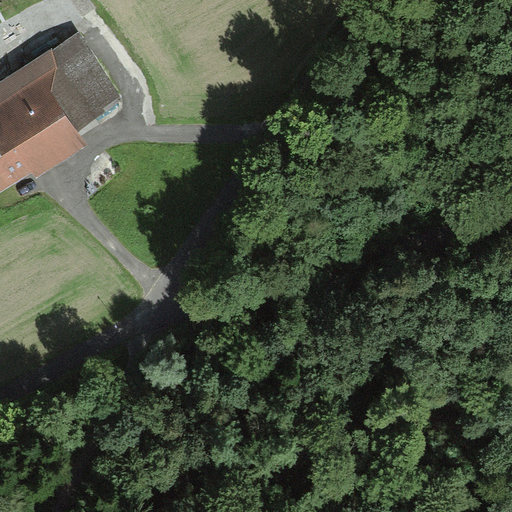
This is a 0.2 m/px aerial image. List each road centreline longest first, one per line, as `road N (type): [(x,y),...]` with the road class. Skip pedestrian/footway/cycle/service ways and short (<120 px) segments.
road 1 (residential): [(379,0),(174,265),(149,325)]
road 2 (residential): [(511,212),(149,325)]
road 3 (track): [(29,511),(149,325)]
road 4 (residential): [(0,404),(149,325)]
